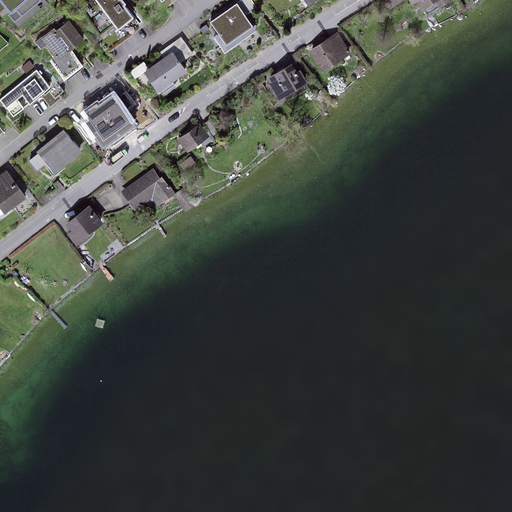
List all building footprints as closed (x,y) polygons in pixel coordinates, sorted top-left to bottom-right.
[(44,0),(3,0),(11,8),(9,10),(20,22),(44,0)] [(121,0),(98,0),(119,26),(133,14),(121,0)] [(410,0),(417,10),(434,0),(410,0)] [(216,35),(225,49),(255,27),(237,2),(213,19),(221,31),(216,35)] [(54,28),(43,37),(58,56),(69,47),(82,37),(69,21),(56,31),(54,28)] [(308,50),(321,68),(347,51),(334,33),(308,50)] [(69,47),(58,56),(53,60),(65,74),(81,62),(69,47)] [(159,87),(184,68),(172,52),(147,71),(159,87)] [(280,97),(303,82),(290,62),(267,78),(280,97)] [(0,93),(0,102),(11,116),(49,85),(34,66),(0,93)] [(113,95),(93,110),(106,127),(123,114),(117,106),(120,105),(113,95)] [(199,120),(179,135),(189,149),(209,135),(199,120)] [(63,131),(40,149),(55,168),(78,149),(63,131)] [(29,156),(38,167),(47,160),(38,149),(29,156)] [(4,170),(0,172),(0,209),(1,210),(22,196),(4,170)] [(153,171),(124,191),(134,206),(153,193),(158,202),(169,194),(153,171)] [(75,240),(100,221),(89,206),(68,222),(73,228),(69,232),(75,240)]
